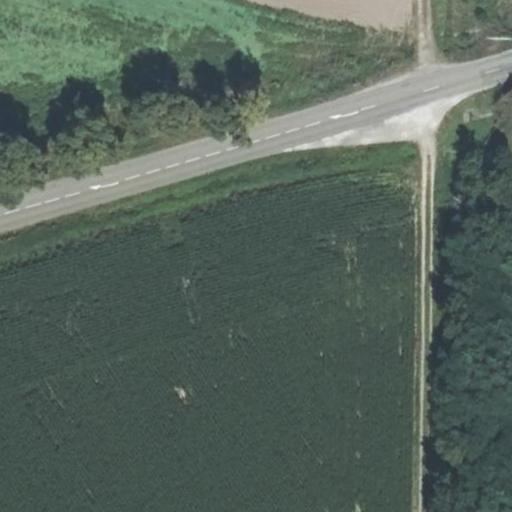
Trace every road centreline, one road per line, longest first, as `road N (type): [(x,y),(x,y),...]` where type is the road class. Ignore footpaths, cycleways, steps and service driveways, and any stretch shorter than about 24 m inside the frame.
road 1 (secondary): [(0,205),(511,63)]
road 2 (track): [(425,511),(427,88)]
